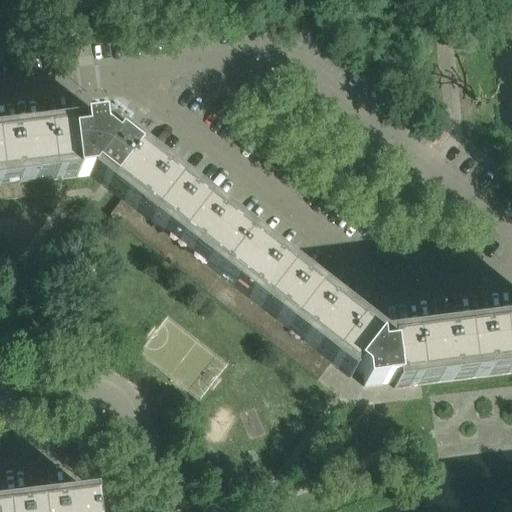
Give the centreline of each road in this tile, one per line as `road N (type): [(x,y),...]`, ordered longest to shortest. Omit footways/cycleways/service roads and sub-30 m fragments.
road 1 (residential): [(117,74),(384,282),(406,289),(511,271)]
road 2 (residential): [(511,236),(508,225),(287,53),(203,64)]
road 3 (residential): [(137,452),(107,393),(0,401)]
road 4 (residential): [(0,464),(137,452)]
